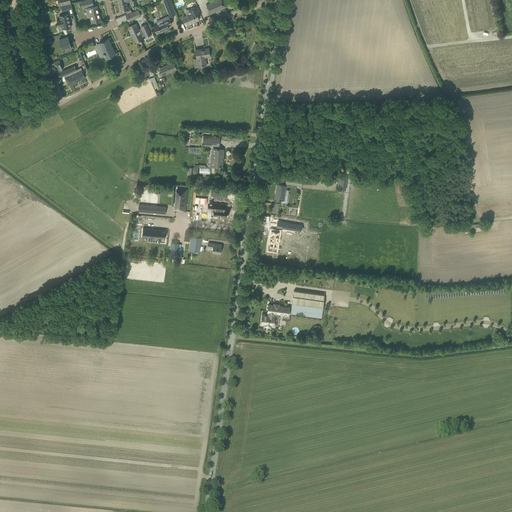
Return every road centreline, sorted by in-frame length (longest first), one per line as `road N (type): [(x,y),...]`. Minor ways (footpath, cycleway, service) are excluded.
road 1 (tertiary): [(206,511),(246,226)]
road 2 (tertiary): [(246,226),(279,0)]
road 3 (residential): [(130,63),(267,0)]
